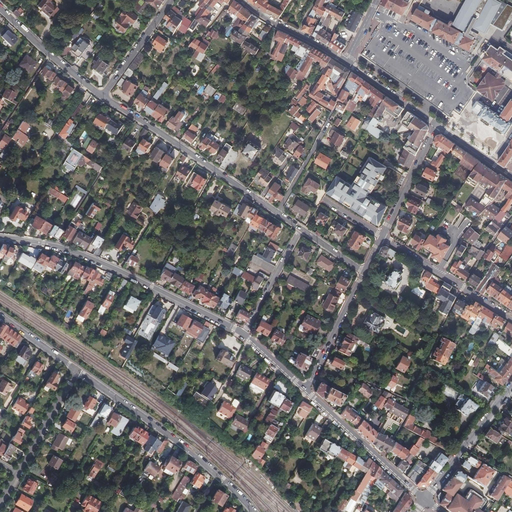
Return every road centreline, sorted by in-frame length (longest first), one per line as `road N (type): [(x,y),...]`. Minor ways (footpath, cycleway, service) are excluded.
road 1 (tertiary): [(0,237),(81,253),(243,333)]
road 2 (residential): [(101,96),(300,229)]
road 3 (residential): [(218,476),(77,370)]
road 4 (tertiary): [(305,389),(424,500)]
road 5 (residential): [(511,317),(382,235)]
road 6 (residential): [(511,385),(424,500)]
road 7 (residential): [(0,7),(101,96)]
road 8 (residential): [(305,389),(363,271)]
road 9 (residential): [(382,235),(435,125)]
